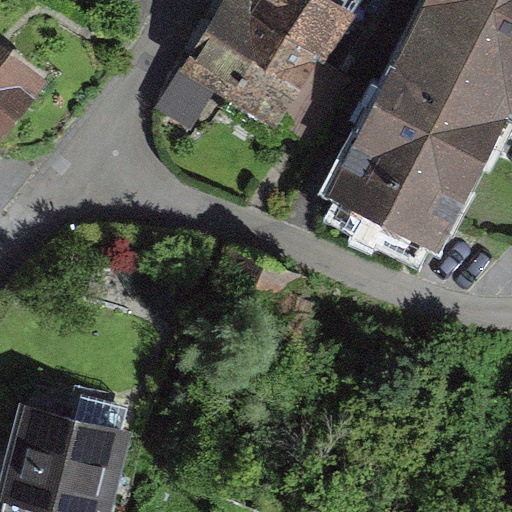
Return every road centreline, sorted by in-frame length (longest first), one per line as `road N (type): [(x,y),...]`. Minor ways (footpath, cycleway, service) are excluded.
road 1 (residential): [(87,171),(219,212),(453,303),(511,309)]
road 2 (residential): [(196,0),(87,171)]
road 3 (residential): [(87,171),(0,263)]
